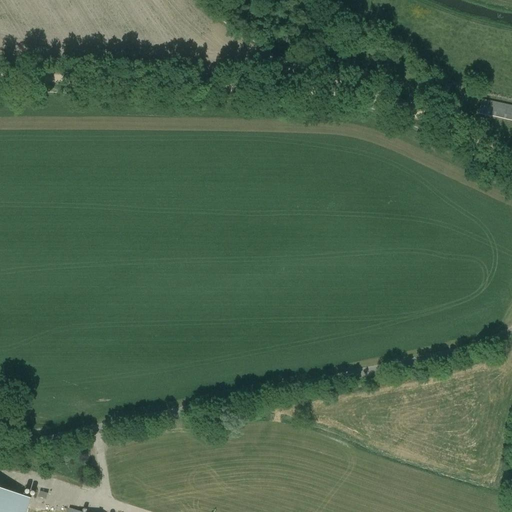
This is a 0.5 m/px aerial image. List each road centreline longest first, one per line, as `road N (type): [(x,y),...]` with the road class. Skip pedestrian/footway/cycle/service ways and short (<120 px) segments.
road 1 (tertiary): [(0,448),(472,350),(511,332)]
road 2 (track): [(511,159),(350,93),(0,77)]
